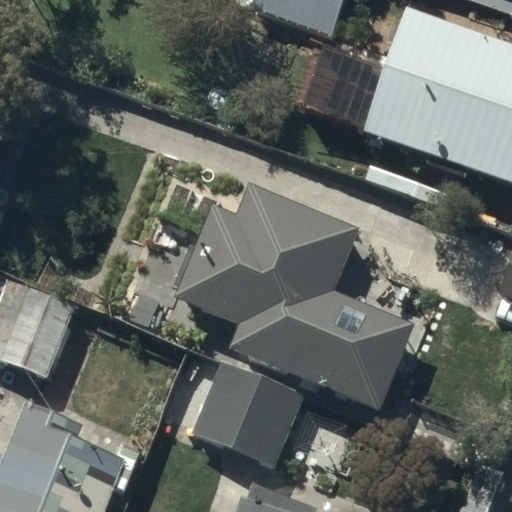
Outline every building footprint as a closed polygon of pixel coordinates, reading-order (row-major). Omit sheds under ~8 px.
[(343,0),(254,0),(252,9),(332,35),(343,0)] [(511,38),(403,2),(361,129),(511,179),(511,38)] [(210,201),(172,296),(237,322),(226,349),(379,411),(415,321),(334,289),(360,223),(248,178),(235,211),(210,201)] [(511,242),(493,296),(511,302),(511,242)] [(5,287),(0,299),(0,358),(47,377),(72,314),(5,287)] [(219,359),(187,431),(272,469),(304,397),(219,359)] [(30,399),(0,470),(0,511),(106,511),(116,489),(125,492),(144,447),(30,399)] [(278,511),(237,496),(230,511),(278,511)]
